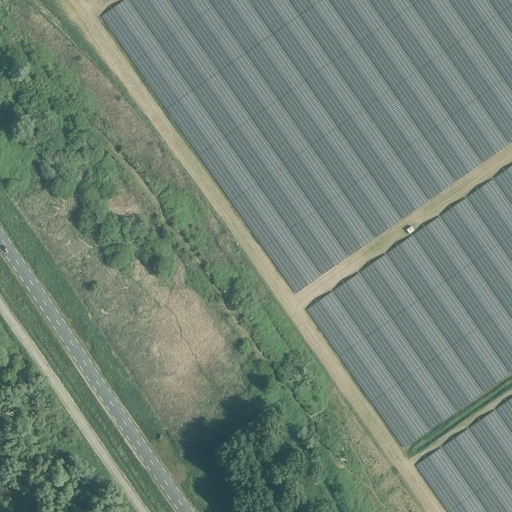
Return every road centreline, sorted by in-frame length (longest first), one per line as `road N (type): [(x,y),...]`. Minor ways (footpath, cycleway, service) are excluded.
road 1 (unknown): [(287,304),(92,44),(83,20),(96,0)]
road 2 (secondary): [(0,245),(183,511)]
road 3 (unknown): [(287,304),(511,150)]
road 4 (unknown): [(434,511),(287,304)]
